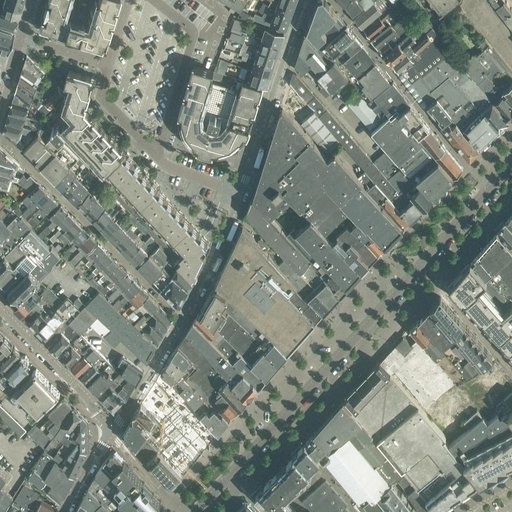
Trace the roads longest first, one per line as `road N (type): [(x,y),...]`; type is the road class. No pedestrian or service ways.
road 1 (unclassified): [(199,511),(511,165)]
road 2 (residential): [(183,318),(0,137)]
road 3 (tertiary): [(242,193),(307,0)]
road 4 (residential): [(155,162),(193,34),(149,0)]
road 5 (tertiary): [(111,432),(0,309)]
road 6 (tertiary): [(183,318),(242,193)]
road 7 (tertiary): [(111,432),(183,318)]
road 8 (residential): [(109,65),(98,104),(155,162)]
